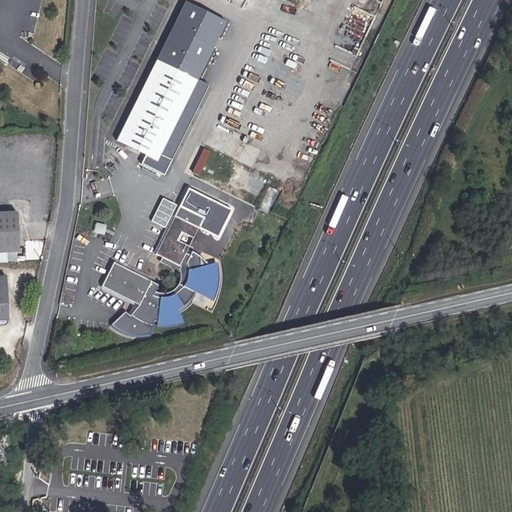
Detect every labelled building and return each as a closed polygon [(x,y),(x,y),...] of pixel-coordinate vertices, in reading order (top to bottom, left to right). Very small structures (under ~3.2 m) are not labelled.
[(329,58),(352,66),(357,54),(334,45),(329,58)] [(114,141),(156,162),(197,80),(155,60),(114,141)] [(191,173),(198,176),(210,152),(203,149),(191,173)] [(240,164),(231,180),(258,196),(267,179),(240,164)] [(18,216),(0,216),(0,256),(20,256),(18,216)] [(155,254),(179,266),(198,228),(173,216),(155,254)] [(101,286),(139,305),(151,282),(112,262),(101,286)] [(186,265),(186,293),(218,293),(218,265),(186,265)] [(7,276),(0,276),(0,321),(9,321),(7,276)] [(158,290),(156,323),(181,325),(182,305),(192,305),(193,292),(158,290)]
